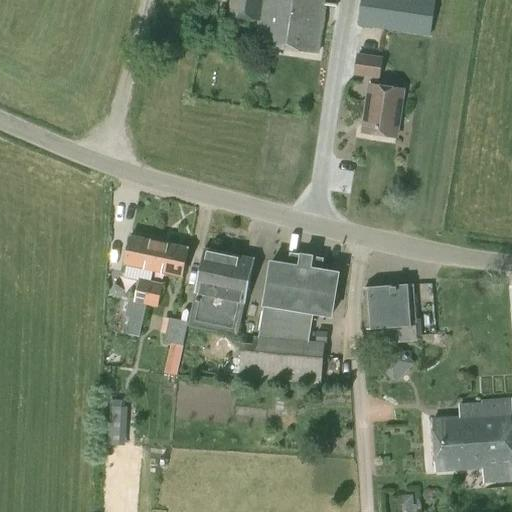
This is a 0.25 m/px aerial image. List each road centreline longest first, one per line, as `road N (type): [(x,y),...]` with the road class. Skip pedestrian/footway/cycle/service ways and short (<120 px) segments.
road 1 (unclassified): [(362,249),(0,121)]
road 2 (unclassified): [(369,511),(358,353),(362,249)]
road 3 (unclassified): [(511,261),(362,249)]
